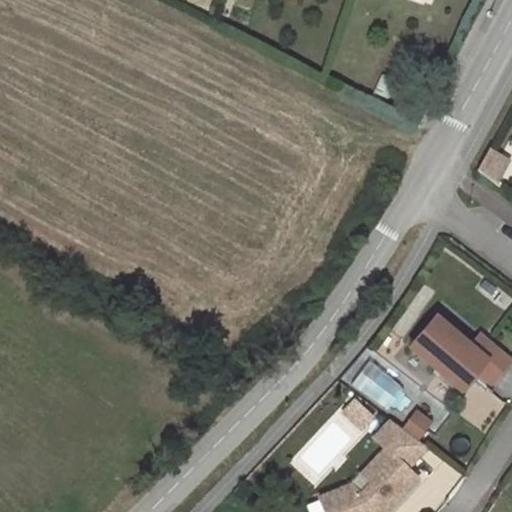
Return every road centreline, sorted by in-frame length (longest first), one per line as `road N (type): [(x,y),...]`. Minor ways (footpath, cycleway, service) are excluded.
road 1 (unclassified): [(149,511),(326,326),(418,188)]
road 2 (unclassified): [(418,188),(511,18)]
road 3 (residential): [(418,188),(511,266)]
